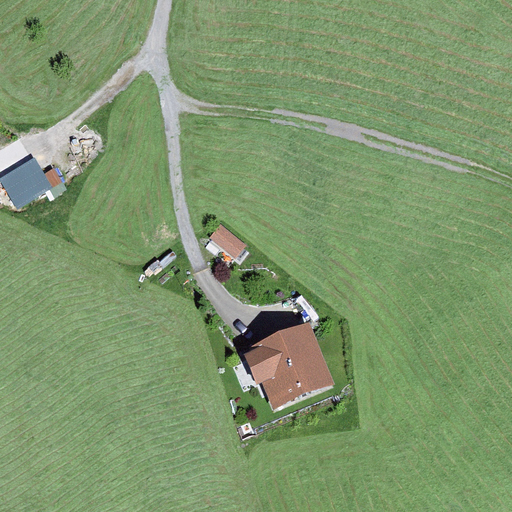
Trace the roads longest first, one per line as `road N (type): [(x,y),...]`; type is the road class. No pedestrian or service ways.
road 1 (track): [(171,99),(305,122),(511,185)]
road 2 (track): [(171,99),(179,204),(211,291),(284,330)]
road 3 (track): [(153,52),(75,124),(0,176)]
